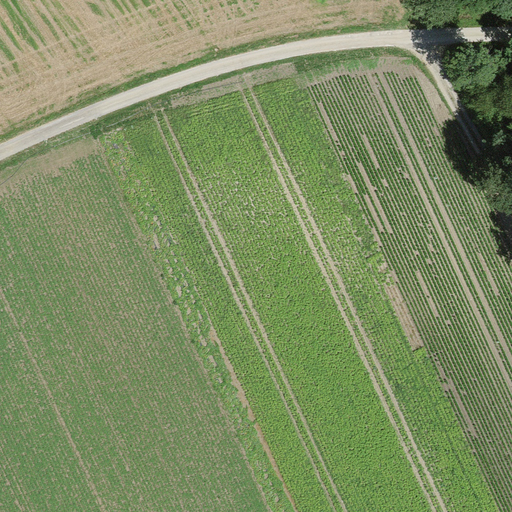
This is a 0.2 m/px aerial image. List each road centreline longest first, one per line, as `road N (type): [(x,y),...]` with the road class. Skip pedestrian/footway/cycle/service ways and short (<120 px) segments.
road 1 (track): [(413,29),(267,53),(74,121),(0,158)]
road 2 (track): [(413,29),(511,196)]
